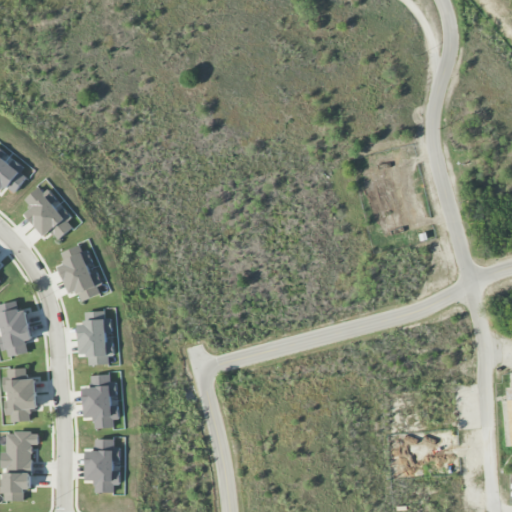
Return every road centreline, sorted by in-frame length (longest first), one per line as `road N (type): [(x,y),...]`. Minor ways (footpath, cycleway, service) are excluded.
road 1 (residential): [(443,0),(451,38),(432,146),(478,306),(494,511)]
road 2 (residential): [(198,369),(410,314),(511,267)]
road 3 (residential): [(0,227),(39,277),(55,318),(66,511)]
road 4 (residential): [(192,349),(228,511)]
